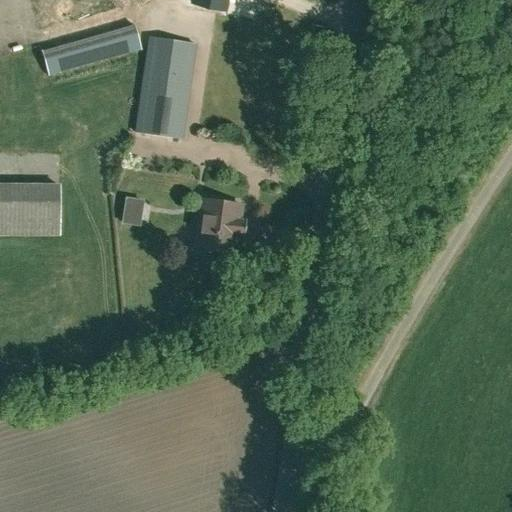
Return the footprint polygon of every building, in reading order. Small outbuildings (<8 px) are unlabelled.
[(193,0),(192,4),(223,11),(225,0),(193,0)] [(134,25),(41,52),(48,75),(140,49),(134,25)] [(149,39),(135,132),(181,139),(194,45),(149,39)] [(63,184),(0,183),(0,237),(63,237),(63,184)] [(142,226),(145,199),(125,197),(122,224),(142,226)] [(231,236),(243,238),(245,222),(238,221),(240,206),(201,201),(196,248),(202,249),(202,253),(204,255),(216,257),(219,255),(219,251),(230,252),(231,236)]
